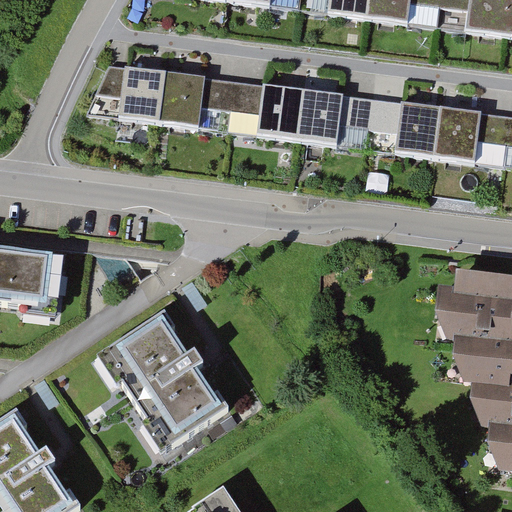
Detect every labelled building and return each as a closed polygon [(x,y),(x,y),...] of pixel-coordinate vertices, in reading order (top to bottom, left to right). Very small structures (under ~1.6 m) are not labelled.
[(511,0),(158,0),(157,1),(511,44),(511,0)] [(239,91),(109,75),(86,123),(511,177),(511,124),(387,109),(239,91)] [(0,329),(41,335),(55,264),(0,256),(0,329)] [(489,491),(511,493),(511,336),(510,336),(511,323),(511,298),(448,292),(445,306),(431,303),(436,360),(446,360),(455,402),(465,403),(473,448),(482,449),(489,491)] [(153,472),(221,427),(210,410),(206,412),(192,391),(200,385),(189,368),(178,375),(164,354),(171,349),(157,328),(85,375),(105,405),(115,399),(140,437),(133,442),(153,472)] [(66,511),(64,508),(59,511),(44,488),(59,478),(46,458),(30,468),(17,447),(25,442),(13,423),(0,431),(0,511),(66,511)] [(226,429),(214,439),(221,447),(233,438),(226,429)] [(240,511),(226,491),(195,511),(240,511)]
